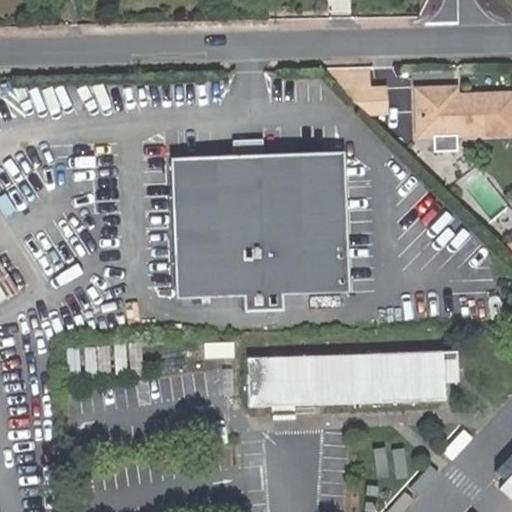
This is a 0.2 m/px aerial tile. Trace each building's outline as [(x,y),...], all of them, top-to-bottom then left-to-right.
[(322,77),(369,121),(391,122),(390,92),(373,93),(372,75),(322,77)] [(461,97),(424,97),(425,142),(431,142),(462,141),(511,139),(511,102),(461,104),(461,97)] [(234,138),(234,149),(263,149),(263,137),(234,138)] [(463,159),(462,141),(431,142),(431,152),(438,161),(463,159)] [(343,157),(169,163),(173,301),(248,298),(248,308),(273,307),(273,297),(348,294),(343,157)] [(0,303),(18,292),(0,260),(0,303)] [(103,357),(130,371),(141,351),(114,336),(103,357)] [(95,345),(69,348),(71,374),(97,371),(95,345)] [(204,358),(232,359),(233,346),(204,346),(204,358)] [(273,407),(296,406),(380,404),(443,402),(440,355),(379,357),(306,359),(306,351),(297,352),(297,359),(248,360),(249,407),(273,407)] [(296,420),(296,406),(273,407),(274,421),(296,420)] [(511,468),(497,489),(511,499),(511,468)]
